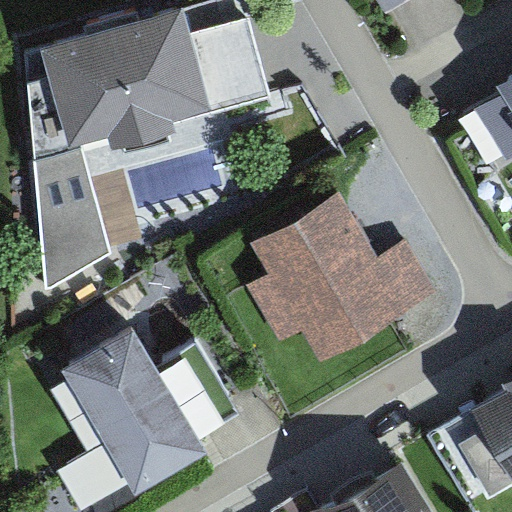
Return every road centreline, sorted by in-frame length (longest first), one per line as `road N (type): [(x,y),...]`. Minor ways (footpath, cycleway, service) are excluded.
road 1 (residential): [(175,511),(509,313)]
road 2 (residential): [(326,0),(509,313)]
